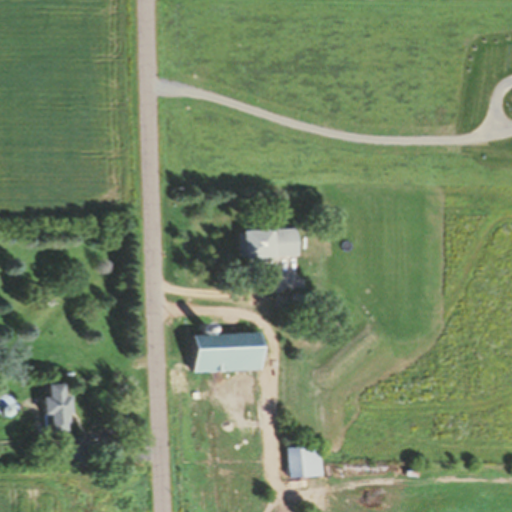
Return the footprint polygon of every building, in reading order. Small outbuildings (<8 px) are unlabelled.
[(238,230),(239,259),(295,257),(294,229),(238,230)] [(189,333),(257,332),(257,373),(190,373),(189,333)] [(66,396),(60,396),(60,384),(45,384),(45,397),(42,397),(41,431),(65,431),(66,396)] [(60,439),(60,463),(76,463),(76,439),(60,439)] [(283,448),(285,479),(318,477),(315,445),(283,448)]
